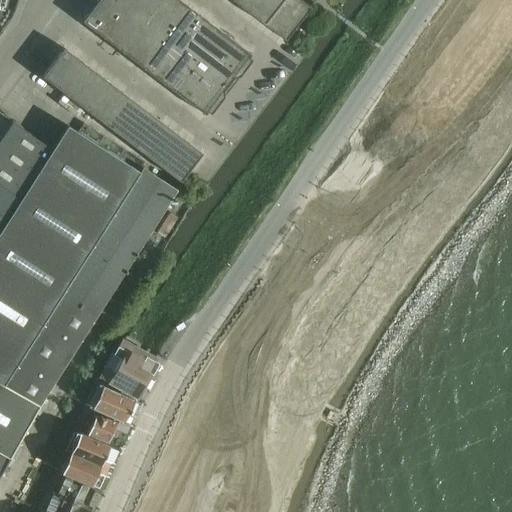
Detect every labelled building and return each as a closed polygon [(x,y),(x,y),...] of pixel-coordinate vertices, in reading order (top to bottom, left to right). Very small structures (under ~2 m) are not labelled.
[(117,0),(99,0),(83,22),(84,22),(144,68),(167,38),(146,22),(117,0)] [(117,0),(146,22),(163,0),(117,0)] [(180,0),(163,0),(146,22),(167,38),(190,7),(180,0)] [(246,0),(241,7),(249,13),(264,25),(278,6),(282,0),(246,0)] [(299,0),(282,0),(278,6),(289,14),(301,23),(311,9),(299,0)] [(278,6),(264,25),(274,33),(289,14),(278,6)] [(167,38),(144,68),(206,115),(252,54),(190,7),(167,38)] [(289,14),(274,33),(286,42),(301,23),(289,14)] [(46,72),(43,77),(89,112),(111,83),(64,48),(46,72)] [(111,83),(89,112),(112,129),(134,100),(111,83)] [(134,100),(112,129),(135,147),(157,118),(134,100)] [(157,118),(135,147),(163,168),(181,181),(185,176),(203,153),(157,118)] [(13,122),(1,138),(35,162),(41,166),(51,151),(52,150),(13,122)] [(0,475),(39,406),(40,406),(85,334),(177,190),(157,177),(142,168),(139,172),(67,126),(52,150),(51,151),(0,230),(0,475)] [(1,138),(0,140),(0,160),(30,181),(41,166),(35,162),(1,138)] [(0,160),(0,184),(18,198),(30,181),(0,160)] [(0,221),(1,222),(3,219),(18,198),(0,184),(0,221)] [(105,367),(99,377),(108,382),(136,398),(142,387),(144,388),(146,388),(151,380),(150,378),(148,377),(150,372),(141,367),(149,355),(126,342),(122,340),(114,355),(121,360),(114,372),(105,367)] [(104,389),(94,410),(120,421),(129,399),(104,389)] [(97,416),(88,435),(109,444),(117,424),(97,416)] [(80,433),(71,453),(102,467),(110,448),(111,447),(80,433)] [(71,453),(62,473),(93,487),(93,486),(102,467),(71,453)] [(55,493),(45,511),(78,511),(90,488),(66,478),(58,495),(55,493)]
